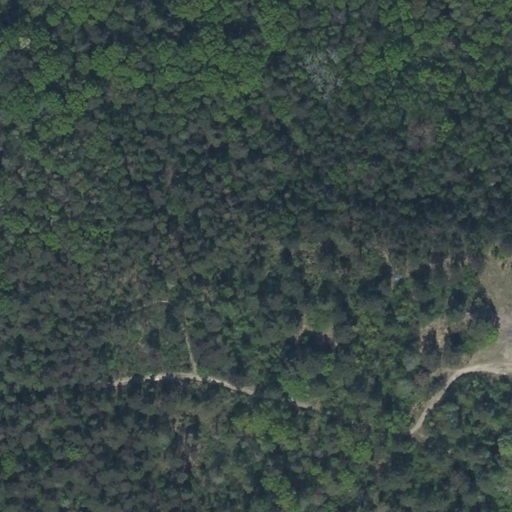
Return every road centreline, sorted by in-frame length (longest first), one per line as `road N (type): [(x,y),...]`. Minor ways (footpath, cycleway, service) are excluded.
road 1 (track): [(0,396),(167,387),(268,394),(424,437)]
road 2 (track): [(424,437),(450,374),(511,371)]
